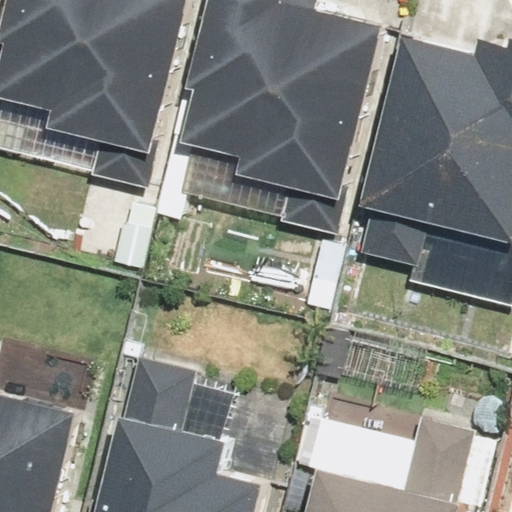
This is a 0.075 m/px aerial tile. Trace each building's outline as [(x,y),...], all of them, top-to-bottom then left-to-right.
[(98,172),(157,187),(206,0),(25,0),(14,45),(24,47),(10,99),(70,115),(66,132),(106,142),(98,172)] [(289,219),(349,233),(398,30),(299,6),(300,0),(225,0),(203,93),(212,95),(199,148),(257,162),(253,179),(296,189),(289,219)] [(511,48),(496,44),(493,58),(419,40),(368,252),(428,267),(438,226),(511,243),(511,48)] [(0,511),(65,511),(91,410),(0,386),(0,384),(9,350),(0,347),(0,511)] [(269,511),(277,479),(233,470),(241,437),(193,426),(206,370),(146,356),(112,500),(104,498),(100,511),(269,511)] [(471,511),(474,499),(468,498),(485,429),(429,416),(412,485),(330,465),(318,511),(471,511)]
